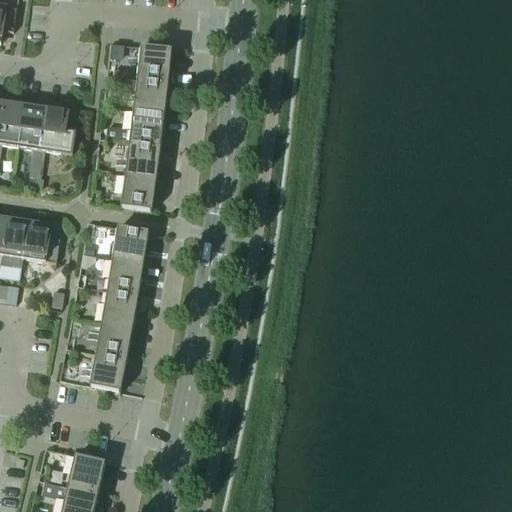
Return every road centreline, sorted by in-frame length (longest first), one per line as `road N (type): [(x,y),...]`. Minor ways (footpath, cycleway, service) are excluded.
road 1 (tertiary): [(177,442),(239,26)]
road 2 (residential): [(207,23),(145,433)]
road 3 (residential): [(0,66),(57,72),(67,11),(207,23)]
road 4 (residential): [(145,433),(6,404),(18,319),(0,316)]
